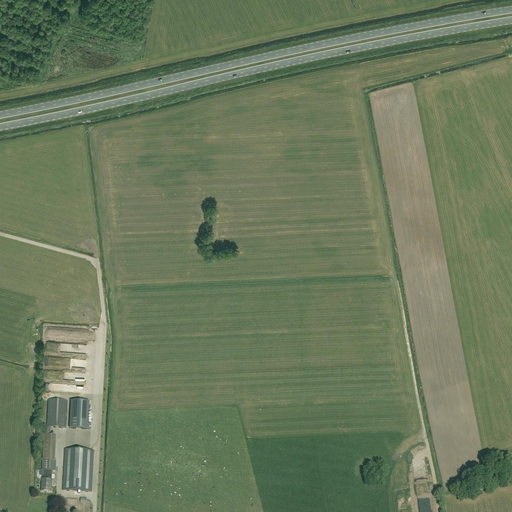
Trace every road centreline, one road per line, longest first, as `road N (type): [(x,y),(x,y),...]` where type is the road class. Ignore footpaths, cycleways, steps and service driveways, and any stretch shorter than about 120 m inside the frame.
road 1 (primary): [(0,126),(511,19)]
road 2 (primary): [(511,9),(0,115)]
